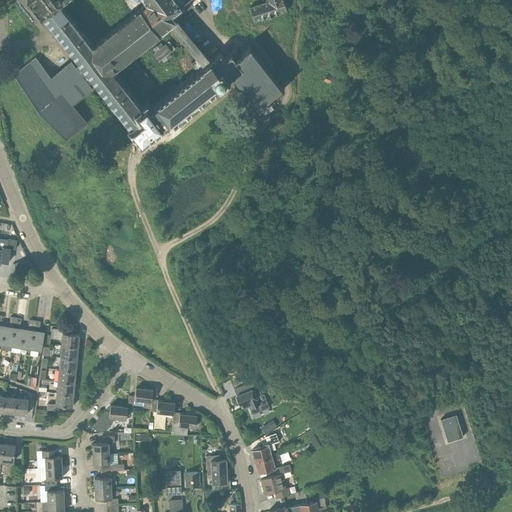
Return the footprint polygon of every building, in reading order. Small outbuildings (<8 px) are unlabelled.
[(249,45),(249,47),(241,54),(237,49),(237,47),(236,47),(236,49),(231,53),(230,52),(229,53),(230,54),(225,58),(220,52),(210,60),(204,53),(205,53),(205,52),(204,53),(199,47),(200,46),(199,45),(198,46),(193,40),(194,39),(193,40),(188,34),(189,33),(188,32),(187,33),(182,27),(183,26),(182,26),(176,20),(194,6),(200,0),(143,0),(146,3),(145,4),(132,14),(131,13),(131,14),(131,15),(126,19),(125,18),(124,19),(125,20),(119,25),(118,24),(117,24),(118,25),(112,30),(112,29),(111,29),(112,30),(106,35),(105,34),(104,35),(98,40),(97,40),(98,41),(93,45),(89,39),(89,38),(88,39),(83,33),(84,33),(84,32),(83,33),(79,29),(79,27),(79,26),(78,26),(75,23),(75,21),(74,20),(73,21),(70,17),(70,14),(69,14),(68,14),(64,9),(65,8),(64,7),(63,8),(59,3),(63,0),(27,0),(27,1),(41,18),(42,17),(57,34),(56,35),(61,41),(61,40),(75,58),(75,59),(72,62),(71,61),(70,61),(71,62),(70,62),(70,63),(68,64),(67,65),(68,65),(65,67),(65,66),(65,67),(62,69),(60,71),(59,71),(59,72),(57,73),(56,73),(56,74),(54,76),(54,75),(53,76),(51,78),(49,76),(49,75),(47,73),(47,72),(46,72),(45,70),(44,70),(43,68),(43,67),(42,67),(40,65),(41,65),(40,64),(38,62),(39,62),(38,61),(38,62),(36,59),(37,58),(36,58),(14,75),(15,75),(16,76),(16,75),(18,78),(17,78),(18,78),(20,80),(19,81),(20,81),(22,83),(21,84),(22,83),(24,85),(23,86),(23,87),(24,86),(26,88),(25,89),(25,90),(27,89),(28,91),(27,92),(27,93),(29,91),(30,94),(29,95),(30,94),(35,100),(33,102),(38,108),(44,115),(45,113),(50,119),(49,120),(51,119),(52,121),(51,123),(53,122),(54,124),(53,125),(54,125),(55,124),(57,127),(55,128),(56,128),(57,127),(59,129),(58,130),(59,130),(61,132),(60,133),(61,133),(63,135),(62,135),(63,136),(63,135),(65,137),(65,138),(65,139),(87,122),(86,121),(86,122),(85,121),(85,122),(83,119),(84,119),(83,119),(81,117),(82,116),(81,116),(79,114),(79,113),(77,111),(75,109),(75,108),(73,106),(73,105),(72,105),(71,103),(73,101),(74,101),(76,99),(77,99),(77,98),(79,96),(79,97),(80,96),(79,96),(82,94),(85,92),(87,90),(88,90),(90,88),(91,87),(91,88),(96,84),(109,102),(114,108),(115,108),(128,125),(127,127),(141,144),(152,135),(159,130),(160,130),(159,129),(170,121),(171,120),(175,117),(178,115),(181,112),(186,108),(191,104),(192,104),(196,101),(201,96),(202,96),(207,92),(212,87),(217,84),(218,86),(219,86),(227,80),(230,80),(230,78),(229,78),(233,75),(237,81),(236,82),(237,83),(238,82),(242,87),(241,88),(242,89),(243,88),(247,93),(246,95),(247,95),(248,94),(252,100),(251,101),(252,102),(253,101),(258,107),(258,109),(259,109),(259,108),(263,113),(278,102),(273,96),(282,89),(284,89),(282,88),(277,82),(278,81),(277,80),(276,81),(272,75),(273,74),(272,74),(271,75),(267,69),(268,68),(267,67),(266,68),(262,61),(261,62),(257,56),(258,55),(257,55),(256,55),(250,47),(250,45),(249,45)] [(273,15),(286,10),(283,0),(262,0),(263,3),(249,7),(254,21),(255,21),(255,20),(267,16),(268,17),(273,15)] [(332,78),(326,75),(324,82),(330,84),(332,78)] [(8,240),(0,238),(0,263),(0,264),(0,261),(6,262),(8,248),(6,248),(8,240)] [(5,326),(2,345),(1,350),(11,351),(14,327),(14,328),(5,327),(5,326)] [(14,327),(11,351),(11,350),(20,352),(21,348),(22,341),(24,328),(24,329),(14,328),(15,327),(14,327)] [(21,348),(31,349),(34,330),(33,330),(33,331),(24,329),(24,328),(22,341),(21,348)] [(78,347),(79,339),(79,335),(63,333),(63,329),(51,328),(51,335),(46,335),(45,344),(50,344),(50,338),(62,339),(61,345),(78,347)] [(41,351),(44,331),(43,331),(43,332),(34,331),(34,330),(31,349),(41,351)] [(77,359),(78,347),(61,345),(60,357),(77,359)] [(59,369),(76,371),(77,359),(60,357),(59,369)] [(58,381),(74,383),(76,371),(59,369),(58,381)] [(257,380),(234,389),(237,395),(236,396),(240,404),(242,404),(244,408),(249,406),(252,414),(269,407),(265,394),(263,395),(257,380)] [(57,386),(57,393),(73,395),(74,383),(58,381),(58,382),(55,381),(54,385),(57,386)] [(152,399),(153,390),(136,388),(135,396),(129,395),(127,407),(128,408),(133,408),(134,406),(151,408),(152,401),(152,399)] [(57,393),(55,405),(72,407),(73,395),(57,393)] [(14,413),(16,398),(3,397),(2,412),(14,413)] [(28,399),(16,398),(14,413),(27,414),(28,399)] [(152,401),(151,408),(150,411),(156,411),(156,412),(173,414),(174,412),(175,403),(161,401),(161,400),(152,399),(152,401)] [(128,408),(127,407),(110,405),(110,411),(106,411),(106,410),(91,429),(91,430),(92,429),(98,431),(107,430),(111,425),(109,423),(114,418),(127,419),(128,408)] [(171,434),(184,434),(188,426),(195,427),(197,416),(182,414),(182,413),(174,412),(173,414),(172,424),(171,434)] [(462,437),(455,416),(441,420),(447,441),(462,437)] [(305,434),(315,450),(320,447),(310,431),(305,434)] [(272,457),(271,456),(270,452),(275,450),(273,444),(279,443),(276,434),(265,437),(267,443),(262,445),(263,447),(252,450),(255,462),(272,457)] [(93,455),(109,454),(108,443),(114,442),(114,436),(102,437),(103,443),(92,444),(93,455)] [(1,460),(13,462),(15,445),(3,444),(1,460)] [(370,460),(371,459),(374,454),(363,448),(359,454),(370,460)] [(45,468),(62,467),(61,456),(55,456),(54,450),(42,451),(43,457),(45,457),(45,468)] [(109,465),(109,454),(93,455),(94,466),(100,465),(100,471),(112,470),(112,471),(124,470),(124,464),(109,465)] [(255,462),(258,473),(275,469),(273,462),(280,460),(278,454),(271,456),(272,457),(255,462)] [(211,488),(211,489),(231,488),(230,488),(228,488),(226,459),(220,460),(220,455),(206,455),(206,456),(207,475),(211,474),(211,482),(211,483),(212,488),(211,488)] [(279,467),(281,474),(290,471),(288,465),(279,467)] [(44,485),(56,484),(56,478),(62,478),(62,467),(45,468),(46,479),(44,479),(44,485)] [(112,470),(100,471),(100,477),(94,477),(95,488),(111,488),(110,477),(112,477),(112,471),(112,470)] [(165,471),(166,495),(182,494),(180,470),(180,471),(166,472),(166,471),(165,471)] [(198,472),(185,473),(186,487),(199,486),(198,472)] [(285,488),(281,474),(261,479),(261,481),(265,494),(277,491),(279,497),(289,494),(288,488),(285,488)] [(47,502),(64,501),(63,490),(57,490),(56,484),(44,485),(45,491),(46,491),(47,502)] [(111,499),(111,488),(95,488),(96,500),(106,499),(106,505),(118,504),(118,498),(111,499)] [(170,511),(182,511),(182,500),(170,500),(170,511)] [(60,511),(64,511),(64,501),(47,502),(42,503),(42,511),(60,511)] [(302,511),(318,511),(316,501),(301,504),(302,511)] [(241,511),(241,510),(240,503),(230,504),(230,511),(241,511)]
